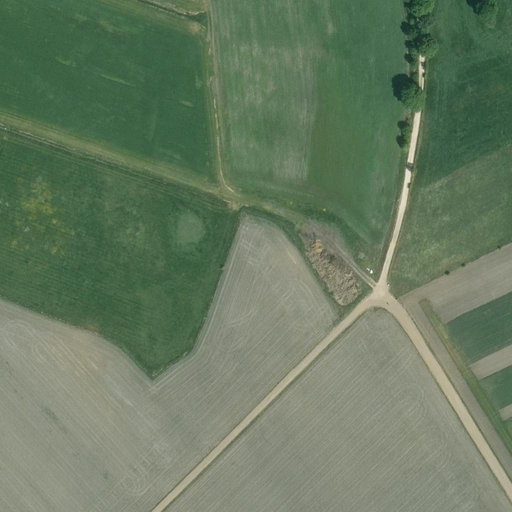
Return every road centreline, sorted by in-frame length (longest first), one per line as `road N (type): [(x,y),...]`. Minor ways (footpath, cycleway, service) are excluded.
road 1 (track): [(156,511),(381,288)]
road 2 (track): [(381,288),(419,87),(414,0)]
road 3 (track): [(381,288),(511,494)]
